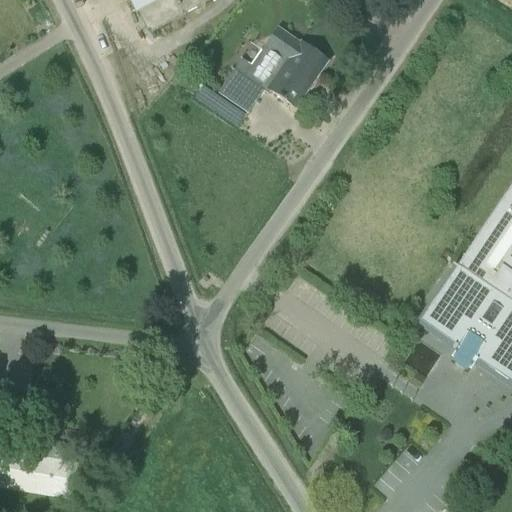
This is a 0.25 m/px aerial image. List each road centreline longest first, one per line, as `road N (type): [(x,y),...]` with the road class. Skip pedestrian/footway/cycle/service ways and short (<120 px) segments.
road 1 (unclassified): [(207,346),(437,0)]
road 2 (unclassified): [(207,346),(56,0)]
road 3 (unclassified): [(207,346),(0,325)]
road 4 (unclassified): [(311,511),(207,346)]
